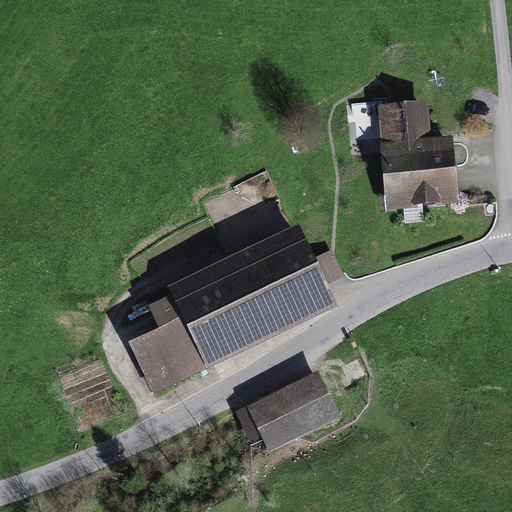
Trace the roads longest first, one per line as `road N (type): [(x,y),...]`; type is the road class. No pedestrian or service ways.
road 1 (residential): [(511,256),(360,318),(58,482),(0,501)]
road 2 (residential): [(511,147),(499,0)]
